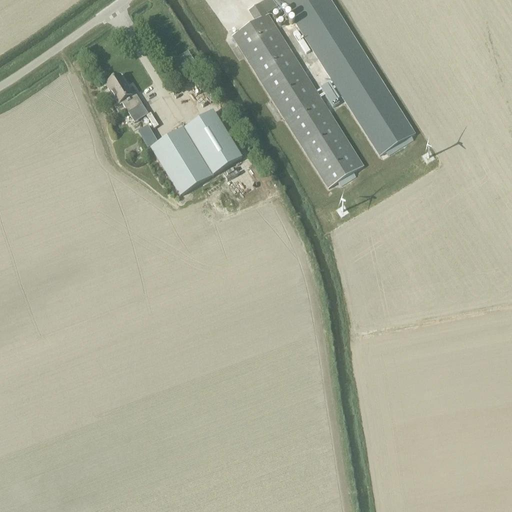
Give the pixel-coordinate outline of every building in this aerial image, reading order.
[(267,0),(259,5),(266,15),(283,5),(379,158),(414,136),(328,0),(267,0)] [(266,15),(259,5),(248,12),(255,23),(231,38),(280,115),(278,116),(271,104),(267,107),(276,122),(280,119),(280,118),(281,117),(328,191),(337,185),(340,188),(355,178),(353,175),(362,169),(266,15)] [(297,32),(293,35),(306,55),(310,53),(297,32)] [(134,124),(148,116),(134,94),(131,96),(119,77),(105,86),(117,106),(121,104),(134,124)] [(327,85),(321,89),(331,106),(337,102),(327,85)] [(179,199),(241,161),(212,114),(151,151),(179,199)] [(139,132),(148,147),(158,141),(149,126),(139,132)]
